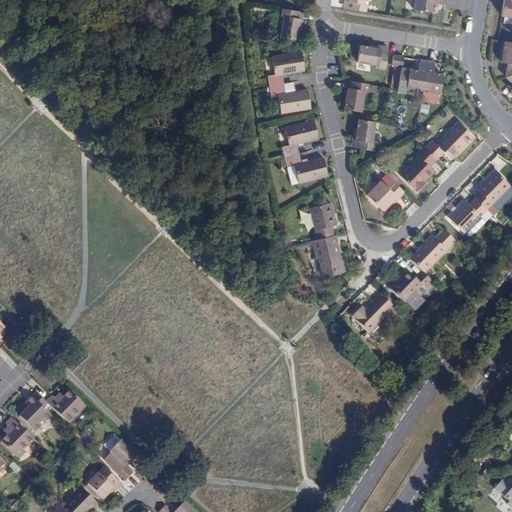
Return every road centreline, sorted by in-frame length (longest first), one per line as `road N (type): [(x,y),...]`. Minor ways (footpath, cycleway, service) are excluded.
road 1 (residential): [(322,26),(325,92),(367,240),(397,238),(510,124)]
road 2 (secondary): [(511,281),(347,511)]
road 3 (secondary): [(395,511),(511,345)]
road 4 (residential): [(472,49),(322,26)]
